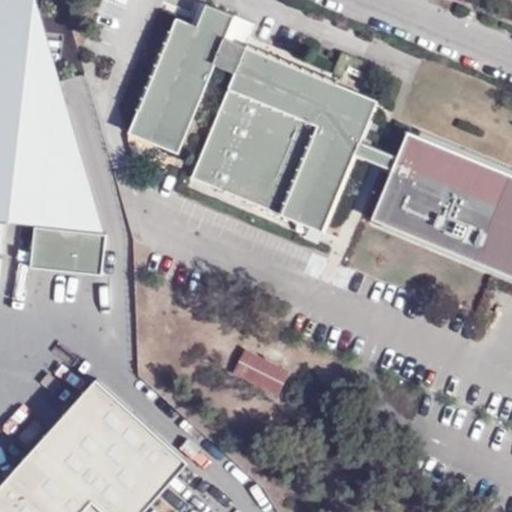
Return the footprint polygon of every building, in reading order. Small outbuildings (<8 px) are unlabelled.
[(106,224),(34,5),(0,0),(0,228),(34,233),(29,273),(102,283),(106,224)] [(386,163),(391,151),(362,139),(378,98),(226,35),(236,13),(206,1),(197,23),(177,15),(130,129),(179,150),(216,61),(234,69),(191,173),(324,229),(356,151),(386,163)] [(399,154),(391,151),(386,163),(394,167),(374,215),(511,272),(511,170),(410,129),(399,154)] [(279,393),(289,367),(244,346),(232,368),(279,393)] [(90,366),(0,455),(0,499),(12,511),(128,511),(182,443),(90,366)]
